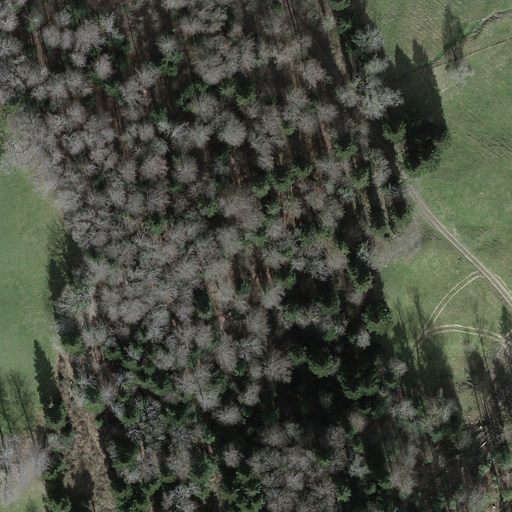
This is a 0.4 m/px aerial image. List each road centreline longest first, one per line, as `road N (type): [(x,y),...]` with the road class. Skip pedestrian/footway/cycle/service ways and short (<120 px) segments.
road 1 (track): [(511,307),(431,220),(281,0)]
road 2 (track): [(136,511),(47,324)]
